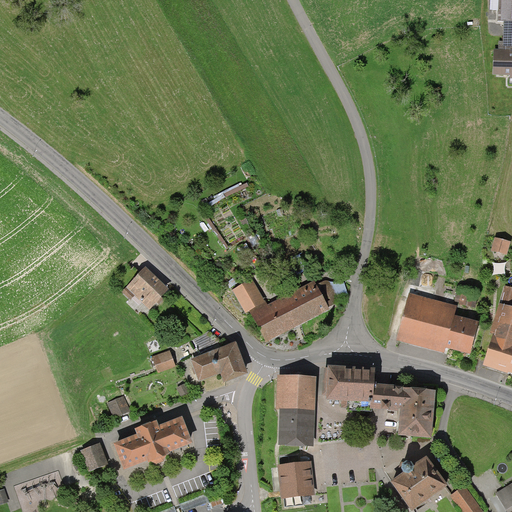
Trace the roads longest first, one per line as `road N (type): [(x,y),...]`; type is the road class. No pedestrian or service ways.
road 1 (residential): [(344,353),(371,216),(368,162),(353,109),(294,0)]
road 2 (residential): [(267,358),(123,221),(0,119)]
road 3 (residential): [(344,353),(511,398)]
road 4 (residential): [(254,510),(241,421),(245,392),(267,358)]
